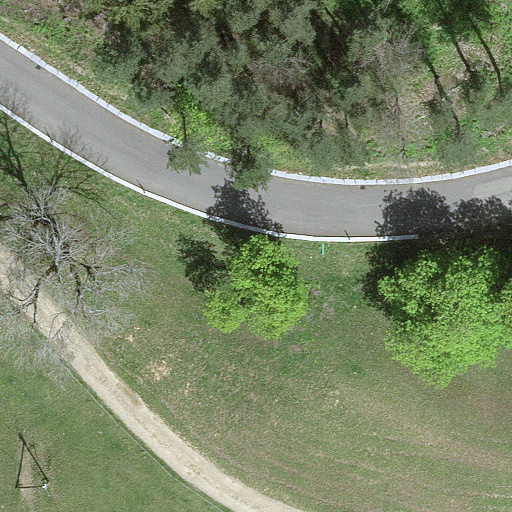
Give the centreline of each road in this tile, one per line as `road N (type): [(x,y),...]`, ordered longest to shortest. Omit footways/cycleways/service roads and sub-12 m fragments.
road 1 (tertiary): [(511,190),(425,205),(274,199),(177,170),(0,74)]
road 2 (track): [(0,266),(174,447),(276,511)]
